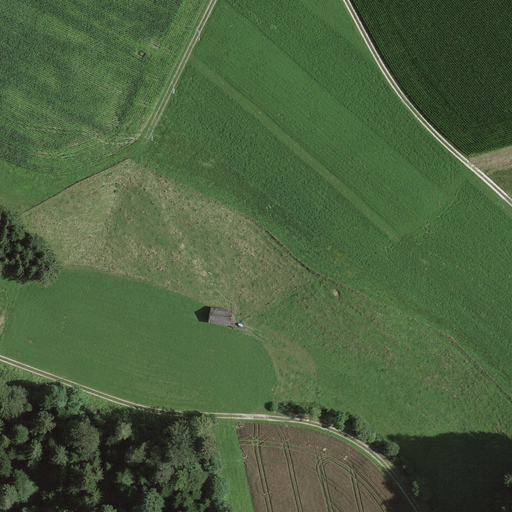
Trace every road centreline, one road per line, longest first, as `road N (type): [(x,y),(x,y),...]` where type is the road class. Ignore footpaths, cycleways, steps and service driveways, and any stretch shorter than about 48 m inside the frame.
road 1 (track): [(418,511),(375,456),(324,426),(142,409),(0,359)]
road 2 (track): [(347,0),(411,107),(511,200)]
road 3 (track): [(145,150),(217,0)]
